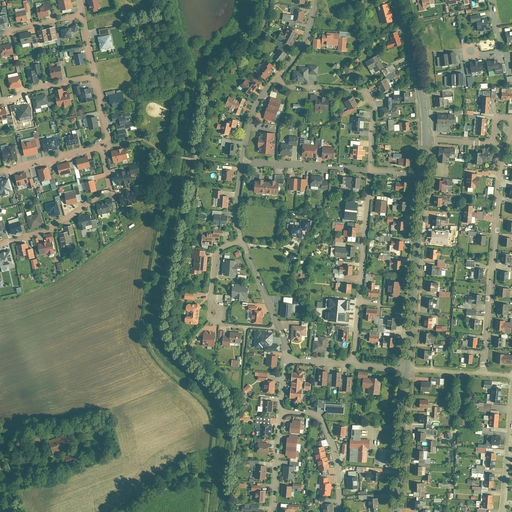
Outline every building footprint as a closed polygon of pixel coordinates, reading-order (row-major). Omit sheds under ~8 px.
[(12,6),(15,19),(25,17),(24,10),(28,9),(26,0),(21,0),(22,4),(12,6)] [(39,15),(48,12),(47,7),(50,7),(48,0),(37,0),(35,0),(39,15)] [(57,0),(60,10),(72,7),(70,0),(57,0)] [(86,0),(88,9),(99,8),(98,0),(86,0)] [(379,21),(388,18),(387,14),(389,14),(387,7),(384,8),(381,0),(382,0),(377,0),(377,1),(373,2),(379,21)] [(433,2),(432,0),(416,0),(419,11),(425,10),(425,7),(429,6),(428,3),(433,2)] [(300,18),(302,8),(294,7),(293,12),(282,10),(281,18),(291,19),(292,17),(300,18)] [(476,20),(478,32),(489,30),(487,18),(476,20)] [(34,27),(37,45),(43,43),(41,39),(54,36),(55,40),(59,39),(57,31),(54,22),(34,27)] [(292,42),(297,30),(280,23),(275,35),(292,42)] [(76,24),(71,27),(72,28),(74,32),(75,32),(80,29),(76,24)] [(383,39),(385,45),(398,41),(394,27),(386,29),(389,37),(383,39)] [(70,28),(61,30),(63,39),(72,37),(71,33),(74,32),(72,28),(70,28)] [(333,48),(344,49),(345,34),(336,33),(336,30),(319,29),(318,37),(311,36),(310,46),(319,47),(319,41),(333,43),(333,48)] [(30,32),(20,35),(22,43),(32,41),(31,36),(31,35),(30,32)] [(110,35),(99,38),(101,49),(105,49),(105,50),(109,49),(109,48),(113,47),(110,35)] [(272,55),(280,61),(286,51),(283,49),(286,44),(278,39),(274,44),(277,46),(272,55)] [(11,44),(0,46),(0,48),(2,56),(6,55),(6,53),(12,52),(11,44)] [(374,69),(382,63),(373,50),(365,56),(366,58),(363,60),(367,66),(370,64),(374,69)] [(455,55),(455,52),(447,53),(448,63),(454,63),(454,64),(458,64),(457,55),(455,55)] [(79,54),(75,55),(77,65),(85,63),(82,53),(79,54)] [(448,63),(447,53),(437,54),(438,57),(435,57),(436,65),(448,63)] [(264,77),(271,67),(269,65),(271,62),(263,55),(253,69),(264,77)] [(470,62),(471,74),(484,72),(482,60),(470,62)] [(497,60),(486,62),(488,73),(494,72),(495,76),(505,74),(503,63),(498,64),(497,60)] [(297,67),(296,81),(309,82),(310,74),(319,75),(319,66),(308,65),(308,67),(297,67)] [(392,71),(394,70),(392,65),(382,69),(387,79),(394,76),(392,71)] [(60,67),(50,69),(52,78),(62,75),(60,67)] [(33,71),(27,72),(29,79),(30,79),(30,83),(38,81),(37,74),(36,70),(33,71)] [(453,84),(453,73),(445,73),(446,76),(443,76),(443,84),(453,84)] [(461,76),(461,73),(453,73),(453,84),(461,84),(461,85),(464,85),(464,76),(461,76)] [(377,89),(386,84),(381,75),(374,79),(373,77),(365,82),(368,87),(374,83),(377,89)] [(249,93),(258,82),(251,76),(247,80),(243,76),(237,83),(249,93)] [(18,77),(8,79),(10,88),(20,86),(19,81),(18,77)] [(477,108),(486,109),(487,94),(496,95),(497,85),(490,84),(490,88),(479,87),(477,108)] [(440,92),(431,93),(433,105),(447,103),(446,96),(450,96),(449,87),(439,88),(440,92)] [(498,95),(511,97),(511,88),(499,87),(498,95)] [(81,90),(80,91),(80,94),(82,103),(92,101),(90,88),(81,90)] [(62,89),(55,91),(56,97),(58,106),(62,105),(63,106),(67,105),(67,104),(71,104),(69,94),(63,95),(62,89)] [(390,97),(405,96),(405,89),(398,89),(397,92),(382,93),(382,103),(376,103),(377,116),(385,116),(392,115),(400,115),(397,102),(390,102),(390,97)] [(310,107),(326,108),(327,96),(316,95),(316,90),(308,90),(307,100),(310,101),(310,107)] [(344,107),(354,101),(350,92),(339,98),(344,107)] [(112,95),(109,96),(110,101),(112,101),(113,107),(121,105),(120,101),(124,100),(122,93),(115,94),(112,95)] [(232,108),(238,111),(245,96),(238,93),(236,97),(227,93),(223,102),(232,106),(232,108)] [(263,114),(274,117),(280,96),(269,93),(263,114)] [(46,95),(33,97),(35,109),(41,107),(40,105),(47,104),(48,103),(46,97),(46,95)] [(17,108),(17,111),(19,118),(30,116),(28,106),(17,108)] [(448,129),(449,119),(456,120),(456,110),(435,109),(434,128),(448,129)] [(88,126),(99,124),(95,112),(86,114),(85,110),(77,112),(79,117),(85,116),(88,126)] [(471,130),(482,131),(484,114),(465,111),(464,116),(472,117),(471,130)] [(114,115),(112,116),(114,122),(120,120),(121,120),(120,114),(120,112),(114,113),(114,115)] [(119,132),(114,133),(116,139),(127,137),(125,130),(124,130),(124,128),(131,127),(132,127),(132,124),(133,123),(133,120),(130,121),(130,120),(130,119),(129,118),(131,118),(130,115),(129,115),(128,112),(120,114),(121,120),(120,120),(120,123),(116,124),(118,130),(119,132)] [(218,129),(227,131),(229,123),(235,124),(236,116),(225,114),(225,117),(220,116),(218,129)] [(385,128),(408,126),(408,118),(397,119),(397,121),(392,121),(392,115),(385,116),(385,128)] [(360,137),(357,121),(348,123),(351,139),(360,137)] [(74,125),(75,129),(63,132),(65,141),(78,139),(76,131),(79,130),(78,124),(74,125)] [(467,128),(470,128),(470,125),(464,125),(462,136),(466,136),(467,128)] [(256,149),(271,151),(273,130),(258,128),(256,149)] [(39,135),(42,148),(56,146),(54,132),(39,135)] [(278,152),(291,154),(292,142),(300,143),(300,140),(303,141),(304,134),(287,132),(286,141),(280,140),(278,152)] [(220,149),(233,152),(236,140),(229,139),(230,136),(220,134),(218,142),(222,143),(220,149)] [(299,154),(315,155),(315,150),(321,151),(322,143),(322,136),(314,135),(313,142),(303,141),(300,140),(300,143),(299,154)] [(35,141),(22,144),(24,156),(37,153),(36,148),(35,141)] [(320,155),(332,157),(333,144),(322,143),(321,151),(320,155)] [(339,159),(350,160),(351,149),(349,149),(349,144),(341,143),(339,159)] [(9,149),(2,151),(3,159),(11,157),(11,159),(16,158),(15,154),(19,153),(17,145),(8,147),(9,149)] [(115,159),(126,156),(123,145),(111,149),(112,153),(106,155),(109,164),(116,162),(115,159)] [(468,160),(477,160),(477,157),(491,157),(491,147),(468,146),(468,160)] [(450,157),(455,158),(456,149),(439,147),(437,162),(449,163),(450,157)] [(394,163),(409,163),(409,155),(399,154),(399,150),(390,150),(390,152),(386,152),(386,158),(394,159),(394,163)] [(464,161),(464,152),(459,152),(459,158),(454,158),(454,160),(464,161)] [(85,169),(96,165),(94,156),(87,158),(85,153),(75,156),(76,161),(78,166),(84,164),(85,169)] [(218,177),(229,178),(230,163),(218,162),(218,177)] [(63,165),(58,166),(60,175),(71,172),(70,168),(69,163),(63,165)] [(471,180),(475,181),(475,172),(480,172),(481,165),(472,164),(471,168),(464,168),(463,184),(471,185),(471,180)] [(48,168),(38,170),(41,181),(51,179),(48,168)] [(277,190),(278,179),(278,176),(259,174),(260,169),(248,168),(247,178),(254,179),(254,187),(277,190)] [(114,174),(117,186),(134,182),(130,169),(114,174)] [(26,173),(15,176),(17,185),(20,184),(21,185),(23,184),(24,183),(28,182),(27,180),(26,173)] [(84,190),(97,187),(94,175),(86,177),(85,173),(80,174),(77,176),(78,181),(82,180),(84,190)] [(327,187),(327,179),(322,179),(322,173),(310,173),(309,183),(319,183),(319,187),(327,187)] [(344,183),(356,183),(357,174),(337,173),(336,180),(344,180),(344,183)] [(308,188),(309,176),(304,176),(303,180),(291,179),(291,175),(287,175),(286,186),(290,186),(289,190),(304,191),(305,187),(308,188)] [(391,187),(405,186),(405,175),(391,175),(391,187)] [(436,178),(434,191),(448,193),(448,187),(454,187),(454,185),(460,186),(461,181),(436,178)] [(8,179),(0,181),(0,193),(2,193),(2,194),(8,192),(7,191),(11,190),(8,179)] [(63,193),(65,202),(76,199),(74,192),(79,191),(76,182),(71,184),(72,188),(62,191),(63,193)] [(215,204),(227,205),(228,193),(222,192),(222,187),(213,186),(213,195),(216,195),(215,204)] [(477,197),(486,197),(486,189),(484,189),(484,194),(477,194),(477,197)] [(137,190),(120,193),(122,204),(126,203),(127,207),(136,205),(136,203),(139,202),(137,190)] [(381,196),(372,195),(371,209),(384,210),(385,198),(391,198),(392,194),(389,194),(389,191),(381,190),(381,196)] [(94,200),(97,212),(110,209),(108,204),(112,203),(109,192),(103,194),(104,197),(94,200)] [(430,203),(438,203),(439,197),(444,197),(445,193),(431,192),(430,203)] [(50,214),(60,211),(56,197),(43,201),(45,210),(49,209),(50,214)] [(394,208),(404,208),(404,197),(394,197),(394,208)] [(343,218),(356,220),(357,203),(344,202),(343,218)] [(462,203),(462,219),(475,220),(475,214),(482,214),(482,207),(470,207),(470,203),(462,203)] [(208,221),(225,222),(226,213),(221,212),(221,208),(209,207),(208,221)] [(79,222),(89,219),(91,226),(97,224),(95,214),(91,215),(90,210),(77,214),(79,222)] [(35,226),(42,224),(39,214),(32,216),(31,211),(26,213),(30,229),(35,227),(35,226)] [(6,221),(9,230),(21,227),(20,223),(24,222),(21,213),(16,215),(17,218),(6,221)] [(390,226),(404,226),(404,218),(391,218),(391,213),(385,213),(385,220),(391,220),(390,226)] [(439,217),(431,216),(430,226),(438,227),(439,217)] [(300,227),(307,227),(307,217),(302,217),(301,222),(297,222),(298,219),(288,219),(288,233),(300,234),(300,227)] [(57,228),(61,242),(71,240),(69,232),(73,231),(71,221),(61,223),(62,227),(57,228)] [(219,232),(222,232),(222,227),(211,226),(211,229),(205,228),(205,231),(200,230),(200,241),(212,243),(213,238),(218,238),(219,232)] [(345,236),(355,237),(356,228),(349,227),(349,231),(346,231),(345,236)] [(434,237),(439,238),(440,228),(429,227),(428,237),(434,237)] [(469,240),(483,240),(483,232),(475,231),(475,228),(466,227),(465,232),(469,232),(469,240)] [(392,246),(399,247),(400,237),(389,236),(390,230),(380,229),(379,241),(388,242),(387,247),(392,247),(392,246)] [(39,253),(53,249),(50,237),(52,236),(50,231),(43,232),(45,238),(36,240),(39,253)] [(502,234),(501,243),(511,243),(511,237),(511,235),(502,234)] [(12,242),(16,254),(22,252),(23,256),(34,253),(31,244),(28,245),(26,238),(12,242)] [(331,247),(330,257),(355,258),(356,247),(347,246),(347,243),(335,243),(334,248),(331,247)] [(0,263),(11,260),(8,247),(0,248),(0,263)] [(427,255),(436,256),(437,255),(438,248),(428,247),(427,255)] [(190,270),(196,270),(196,267),(205,268),(205,253),(203,253),(203,248),(190,248),(190,255),(194,255),(193,263),(190,263),(190,270)] [(387,264),(398,265),(400,256),(388,254),(388,250),(381,249),(380,251),(376,250),(375,256),(388,258),(387,264)] [(499,249),(498,260),(509,262),(511,254),(507,254),(507,250),(499,249)] [(221,272),(235,274),(245,275),(245,271),(235,270),(236,257),(222,255),(221,272)] [(440,272),(441,265),(442,256),(437,255),(436,256),(435,264),(431,263),(430,271),(440,272)] [(480,276),(482,265),(472,264),(473,258),(464,257),(463,266),(472,267),(471,275),(480,276)] [(32,260),(35,269),(41,268),(38,258),(32,260)] [(341,271),(349,272),(350,263),(339,261),(339,265),(331,264),(330,274),(333,275),(333,278),(340,279),(341,271)] [(499,268),(498,277),(507,278),(508,269),(499,268)] [(365,291),(375,293),(377,281),(371,280),(373,271),(365,270),(363,279),(367,280),(365,291)] [(339,286),(347,288),(348,281),(340,279),(333,278),(329,278),(328,286),(335,287),(335,282),(340,283),(339,286)] [(386,296),(400,298),(401,282),(388,281),(386,296)] [(439,282),(426,282),(425,291),(438,291),(439,282)] [(231,298),(247,300),(249,286),(232,284),(231,298)] [(497,284),(496,293),(510,294),(511,287),(507,287),(507,285),(497,284)] [(472,299),(477,300),(478,292),(471,291),(470,295),(462,294),(460,307),(471,308),(472,299)] [(424,292),(423,304),(430,304),(430,300),(435,301),(435,292),(424,292)] [(348,318),(340,317),(342,300),(329,298),(327,315),(338,317),(337,320),(347,322),(348,318)] [(199,324),(201,302),(184,300),(184,307),(189,307),(188,314),(183,313),(182,322),(199,324)] [(511,300),(494,300),(494,310),(506,311),(506,305),(511,305),(511,300)] [(249,319),(261,319),(262,307),(255,306),(256,301),(245,301),(244,309),(249,310),(249,319)] [(281,316),(290,317),(291,304),(282,303),(281,316)] [(367,314),(372,315),(371,319),(380,319),(381,315),(377,315),(378,313),(374,313),(376,306),(364,305),(362,318),(367,318),(367,314)] [(465,324),(476,325),(477,313),(466,312),(465,324)] [(422,313),(422,325),(430,325),(430,319),(434,319),(434,314),(422,313)] [(382,325),(393,327),(394,318),(393,318),(393,315),(384,314),(383,324),(376,323),(375,327),(381,328),(382,325)] [(507,317),(493,316),(492,327),(508,328),(508,323),(511,323),(511,314),(507,314),(507,317)] [(290,336),(298,337),(307,337),(308,319),(298,318),(297,322),(291,321),(290,336)] [(338,338),(345,340),(347,329),(342,329),(343,324),(332,323),(331,330),(339,331),(338,338)] [(199,342),(213,344),(214,336),(222,337),(223,331),(224,328),(214,326),(214,329),(202,327),(199,342)] [(375,341),(391,344),(393,334),(382,332),(381,337),(377,336),(378,330),(368,328),(367,337),(376,339),(375,341)] [(233,338),(241,340),(242,330),(232,329),(231,332),(223,331),(222,337),(221,343),(232,344),(233,338)] [(466,342),(475,343),(475,335),(469,334),(469,330),(462,329),(462,333),(467,334),(466,342)] [(265,350),(278,351),(279,345),(271,345),(272,334),(261,333),(260,332),(258,331),(255,333),(255,336),(256,337),(255,346),(261,347),(262,346),(266,346),(265,350)] [(491,334),(491,342),(511,343),(511,335),(505,335),(505,331),(497,331),(497,335),(495,335),(491,334)] [(310,336),(310,348),(324,349),(324,341),(328,341),(328,334),(316,333),(316,337),(310,336)] [(436,334),(422,333),(421,342),(435,344),(436,334)] [(420,345),(419,355),(426,355),(426,351),(431,351),(432,346),(420,345)] [(460,359),(470,360),(471,351),(466,351),(467,347),(454,346),(454,349),(461,350),(460,359)] [(493,349),(492,360),(510,362),(510,359),(511,359),(511,347),(511,348),(511,351),(493,349)] [(266,366),(278,367),(279,355),(273,355),(274,352),(263,351),(263,356),(267,356),(266,366)] [(293,399),(301,399),(303,367),(294,366),(294,369),(290,369),(289,395),(293,396),(293,399)] [(316,366),(314,381),(337,383),(339,373),(338,370),(330,369),(330,371),(325,370),(326,367),(316,366)] [(261,388),(273,390),(274,378),(267,378),(268,369),(256,368),(255,378),(262,379),(261,388)] [(364,391),(377,393),(379,376),(367,375),(368,369),(357,368),(356,375),(361,375),(360,385),(364,386),(364,391)] [(337,387),(347,388),(349,374),(339,373),(337,383),(337,387)] [(418,377),(417,387),(429,388),(429,380),(441,381),(442,375),(429,374),(428,377),(418,377)] [(498,401),(500,385),(490,383),(491,378),(483,377),(482,385),(486,385),(484,399),(489,400),(498,401)] [(249,384),(243,389),(246,394),(253,388),(249,384)] [(259,407),(270,409),(271,399),(266,398),(266,395),(258,393),(257,398),(260,399),(259,407)] [(418,396),(417,404),(425,405),(426,397),(418,396)] [(487,423),(496,424),(497,407),(489,406),(489,400),(484,399),(476,399),(475,407),(489,408),(487,423)] [(326,408),(326,412),(344,414),(345,405),(325,403),(325,401),(319,400),(318,407),(326,408)] [(425,411),(415,410),(414,419),(425,419),(425,411)] [(258,432),(270,434),(272,420),(269,420),(270,414),(254,412),(253,420),(260,421),(258,432)] [(287,428),(298,429),(298,417),(287,416),(287,428)] [(334,431),(344,433),(345,424),(335,422),(334,431)] [(348,457),(365,458),(366,447),(368,447),(368,435),(358,434),(358,426),(351,426),(351,436),(348,436),(348,457)] [(488,440),(497,441),(497,432),(491,432),(491,427),(479,427),(479,432),(486,432),(486,436),(488,436),(488,440)] [(414,429),(414,438),(423,439),(423,429),(414,429)] [(284,453),(296,454),(297,432),(286,431),(284,453)] [(449,431),(443,433),(445,439),(451,437),(449,431)] [(255,451),(268,452),(270,440),(261,439),(261,436),(253,435),(252,440),(256,440),(255,451)] [(53,453),(69,447),(66,436),(49,441),(53,453)] [(323,454),(319,438),(312,440),(313,444),(309,445),(312,457),(314,456),(323,454)] [(482,463),(492,464),(494,449),(490,449),(491,446),(474,445),(474,449),(478,449),(477,456),(480,457),(480,463),(482,463)] [(421,448),(411,447),(410,454),(420,456),(421,448)] [(77,459),(74,450),(62,454),(66,463),(77,459)] [(322,472),(328,471),(327,465),(324,466),(323,462),(327,461),(326,454),(323,454),(314,456),(317,468),(321,467),(322,472)] [(282,461),(281,475),(292,475),(293,463),(298,463),(298,458),(288,457),(288,462),(282,461)] [(250,475),(264,475),(264,462),(251,461),(250,475)] [(364,476),(377,478),(378,469),(365,468),(365,463),(355,462),(354,469),(365,471),(364,476)] [(412,463),(412,472),(420,472),(420,462),(412,463)] [(490,484),(491,471),(481,470),(482,463),(480,463),(475,463),(474,470),(481,471),(480,484),(472,483),(471,491),(480,492),(486,493),(486,484),(490,484)] [(315,490),(329,493),(331,479),(326,478),(327,475),(318,474),(315,490)] [(349,489),(357,488),(357,477),(348,477),(349,489)] [(251,499),(263,500),(264,486),(260,486),(260,482),(249,481),(248,487),(252,487),(251,499)] [(280,494),(290,495),(291,486),(301,487),(302,482),(290,481),(290,483),(281,482),(280,494)] [(411,481),(411,488),(418,488),(418,494),(425,494),(425,481),(411,481)] [(364,508),(376,508),(376,494),(365,494),(365,492),(355,492),(355,497),(364,497),(364,508)] [(483,511),(485,505),(490,505),(491,493),(486,493),(480,492),(479,506),(476,506),(476,511),(483,511)] [(409,497),(408,505),(418,506),(417,510),(426,511),(427,505),(418,504),(419,498),(409,497)] [(278,511),(288,511),(289,507),(297,507),(297,501),(285,500),(285,504),(279,504),(278,511)] [(262,511),(262,510),(258,509),(259,502),(249,501),(249,503),(241,502),(240,510),(248,510),(247,511),(262,511)]
